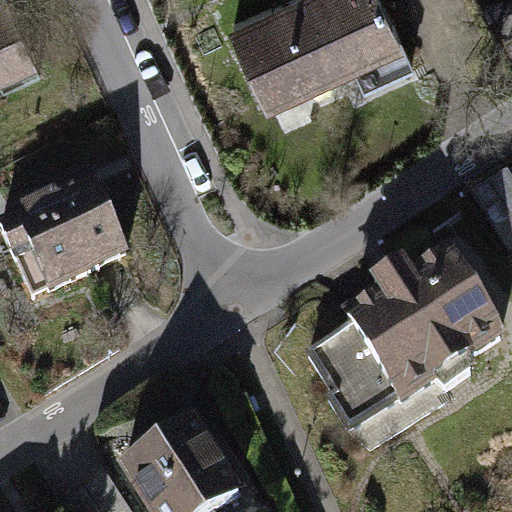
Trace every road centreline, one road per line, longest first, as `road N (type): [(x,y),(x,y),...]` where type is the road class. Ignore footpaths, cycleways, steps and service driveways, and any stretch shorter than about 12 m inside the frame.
road 1 (residential): [(91,0),(238,315)]
road 2 (residential): [(511,127),(238,315)]
road 3 (residential): [(238,315),(0,463)]
